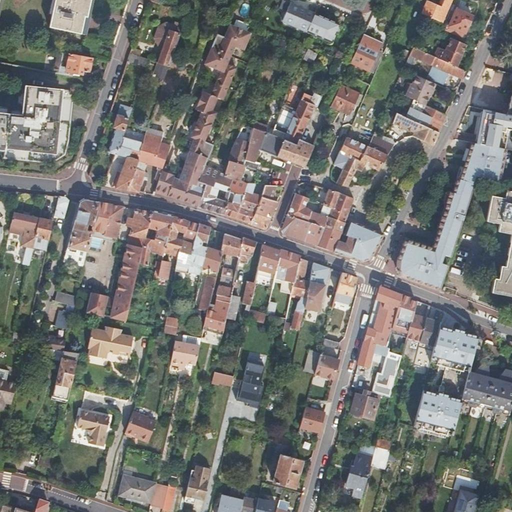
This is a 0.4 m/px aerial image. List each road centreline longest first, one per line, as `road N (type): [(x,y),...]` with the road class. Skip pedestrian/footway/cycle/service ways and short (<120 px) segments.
road 1 (residential): [(372,275),(305,511)]
road 2 (residential): [(269,239),(293,175),(355,192),(409,141),(434,153)]
road 3 (residential): [(269,239),(75,187)]
road 4 (residential): [(75,187),(140,0)]
road 5 (residential): [(508,0),(434,153)]
road 6 (residential): [(313,138),(372,0)]
road 7 (residential): [(511,328),(372,275)]
road 8 (residential): [(434,153),(372,275)]
